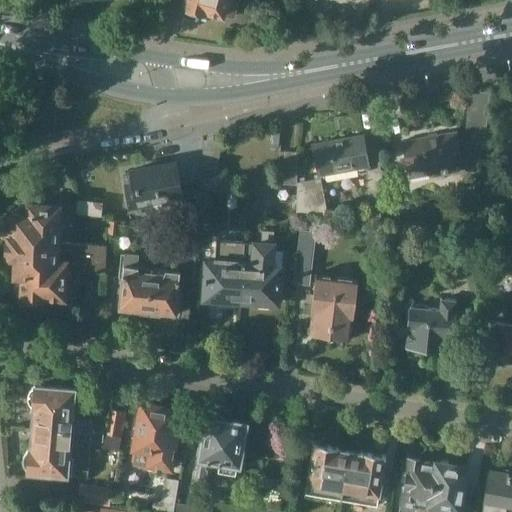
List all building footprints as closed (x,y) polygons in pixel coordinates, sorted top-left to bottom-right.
[(204,9),(231,17),(236,0),(185,0),(184,5),(203,11),(204,9)] [(486,110),(471,109),(470,108),(467,141),(467,142),(468,142),(466,158),(466,169),(480,170),(482,143),(483,143),(486,110)] [(467,141),(457,140),(455,132),(404,141),(410,177),(429,174),(428,165),(466,158),(468,142),(467,142),(467,141)] [(362,135),(312,145),(318,174),(368,165),(362,135)] [(285,151),(283,183),(296,184),(298,152),(285,151)] [(150,208),(183,202),(175,162),(130,170),(132,183),(125,184),(129,206),(149,202),(150,208)] [(201,172),(200,172),(200,189),(213,189),(213,183),(227,184),(227,191),(242,192),(242,174),(201,172)] [(327,210),(320,175),(298,180),(297,210),(327,210)] [(366,192),(366,216),(381,216),(381,197),(381,192),(367,192),(366,192)] [(77,213),(101,215),(103,201),(78,199),(77,213)] [(56,242),(57,242),(59,207),(28,204),(27,214),(11,214),(10,217),(4,216),(1,219),(0,227),(0,234),(2,236),(7,237),(8,257),(16,257),(16,258),(33,259),(34,249),(56,250),(56,242)] [(172,229),(185,230),(197,232),(199,207),(183,206),(182,218),(173,218),(172,229)] [(110,222),(109,234),(117,235),(118,223),(110,222)] [(223,303),(225,300),(239,301),(243,241),(234,241),(235,227),(217,226),(216,240),(217,240),(216,256),(214,258),(207,257),(204,298),(210,299),(212,302),(223,303)] [(251,242),(243,241),(239,301),(257,302),(258,305),(269,306),(271,303),(277,303),(280,256),(275,255),(276,240),(273,240),(274,230),(263,229),(262,239),(251,238),(251,242)] [(197,232),(185,230),(184,256),(195,257),(197,232)] [(292,259),(291,270),(295,270),(294,282),(309,284),(315,231),(300,230),(297,259),(292,259)] [(33,259),(16,258),(14,274),(11,277),(11,292),(13,295),(21,295),(21,297),(23,297),(27,301),(38,301),(41,297),(43,297),(43,296),(64,298),(66,277),(67,277),(68,261),(57,260),(57,253),(72,253),(71,268),(75,268),(75,270),(105,272),(107,245),(57,242),(56,242),(56,250),(34,249),(33,259)] [(137,267),(138,255),(121,253),(119,276),(123,276),(122,288),(119,290),(117,308),(147,311),(151,271),(151,268),(137,267)] [(164,272),(151,271),(147,311),(179,314),(181,296),(178,293),(181,271),(166,269),(164,272)] [(472,296),(473,273),(455,271),(453,293),(460,294),(459,295),(472,296)] [(357,278),(316,274),(312,305),(305,304),(305,312),(313,313),(311,332),(310,331),(310,333),(350,337),(350,336),(349,336),(351,318),(352,318),(357,278)] [(452,341),(456,300),(442,298),(440,309),(430,308),(429,307),(428,306),(426,306),(422,305),(421,305),(418,305),(416,305),(414,306),(411,306),(410,310),(408,310),(407,321),(409,321),(406,346),(420,347),(420,349),(422,352),(429,353),(432,351),(432,349),(446,350),(447,340),(452,341)] [(506,364),(507,360),(511,361),(511,324),(495,322),(490,357),(493,358),(493,362),(494,364),(503,366),(506,364)] [(105,421),(93,420),(72,418),(73,407),(78,407),(80,389),(35,385),(34,386),(32,387),(30,390),(29,392),(28,393),(27,395),(27,396),(27,398),(27,400),(28,402),(28,403),(31,406),(33,408),(33,409),(31,431),(92,436),(92,434),(104,435),(105,421)] [(136,448),(134,458),(150,461),(150,464),(171,468),(178,425),(173,424),(176,410),(158,407),(155,403),(149,403),(146,405),(142,404),(137,433),(135,434),(134,441),(136,444),(135,448),(136,448)] [(126,412),(111,410),(107,433),(122,436),(126,412)] [(199,457),(199,458),(199,460),(195,482),(209,484),(213,462),(220,463),(219,472),(236,475),(237,466),(239,466),(240,462),(244,463),(246,449),(242,449),(246,424),(224,420),(224,419),(223,419),(222,415),(214,414),(210,416),(209,416),(209,417),(206,417),(201,447),(199,447),(197,456),(199,457)] [(92,436),(31,431),(30,447),(29,449),(28,449),(27,450),(26,451),(25,452),(24,453),(23,455),(22,457),(22,459),(22,461),(22,463),(24,466),(25,468),(26,469),(27,470),(28,471),(28,472),(88,476),(91,441),(103,442),(104,435),(92,434),(92,436)] [(307,491),(342,497),(344,486),(342,486),(348,451),(338,449),(338,447),(314,443),(307,483),(309,483),(307,491)] [(344,486),(342,497),(377,503),(378,495),(379,495),(386,455),(362,451),(362,453),(348,451),(342,486),(344,486)] [(414,511),(416,502),(428,504),(434,466),(433,465),(431,463),(426,462),(424,464),(421,463),(421,461),(410,459),(402,508),(414,511)] [(459,511),(467,468),(451,465),(448,462),(443,461),(440,463),(436,463),(436,466),(434,466),(428,504),(426,511),(459,511)] [(505,511),(507,505),(511,505),(511,475),(511,473),(509,472),(508,475),(490,472),(482,511),(505,511)] [(151,509),(169,511),(173,511),(179,480),(166,478),(162,502),(153,500),(151,509)] [(112,486),(80,482),(78,499),(109,504),(112,486)]
